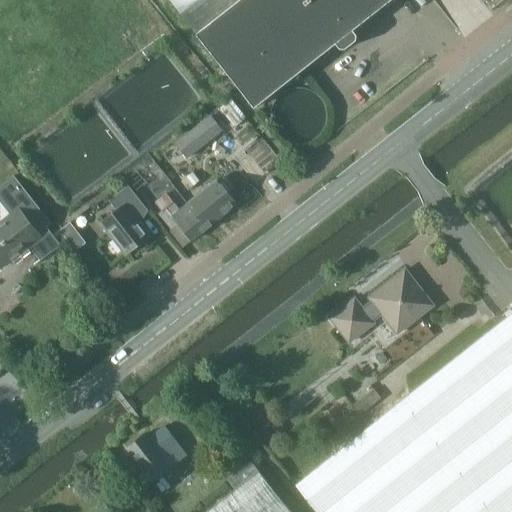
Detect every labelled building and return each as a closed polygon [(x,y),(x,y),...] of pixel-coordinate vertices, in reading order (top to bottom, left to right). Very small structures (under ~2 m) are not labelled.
[(391,0),(169,0),(254,108),(335,44),(342,52),(359,38),(353,30),(391,0)] [(211,116),(176,143),(188,157),(222,130),(211,116)] [(192,173),(181,182),(188,190),(199,181),(192,173)] [(207,228),(222,216),(208,199),(216,193),(203,179),(196,185),(202,190),(186,203),(207,228)] [(115,210),(101,222),(126,255),(150,236),(133,214),(144,205),(128,185),(108,201),(115,210)] [(179,223),(192,240),(207,228),(186,203),(179,209),(165,193),(154,202),(161,211),(157,214),(171,230),(179,223)] [(18,207),(0,221),(0,261),(15,249),(19,254),(39,238),(51,253),(60,246),(45,227),(37,233),(18,207)] [(69,222),(58,231),(74,251),(86,243),(69,222)] [(381,315),(396,335),(433,307),(405,269),(368,297),(372,301),(362,309),(355,299),(329,318),(348,343),(373,324),(371,322),(381,315)] [(511,511),(511,313),(390,409),(379,417),(295,485),(316,511),(511,511)] [(379,399),(372,389),(352,405),(359,414),(379,399)] [(161,457),(169,468),(185,456),(164,427),(148,439),(145,434),(126,448),(143,470),(161,457)] [(216,433),(221,440),(227,435),(223,428),(216,433)] [(291,511),(251,460),(227,479),(235,490),(206,511),(291,511)]
